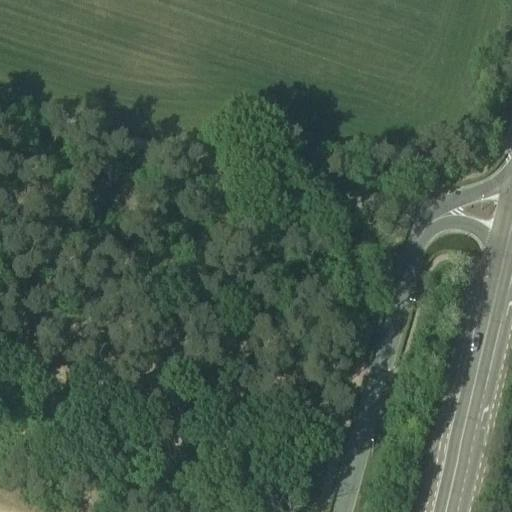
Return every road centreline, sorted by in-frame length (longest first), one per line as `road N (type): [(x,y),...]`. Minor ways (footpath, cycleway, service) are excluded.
road 1 (track): [(405,218),(0,103)]
road 2 (unclassified): [(423,232),(339,511)]
road 3 (secondary): [(445,511),(494,299)]
